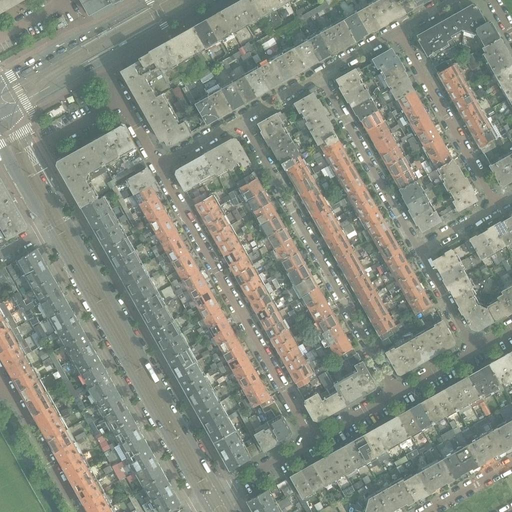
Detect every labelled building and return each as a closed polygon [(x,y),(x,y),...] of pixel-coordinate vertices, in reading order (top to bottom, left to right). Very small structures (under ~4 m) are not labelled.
[(0,0),(0,10),(17,0),(0,0)] [(80,0),(89,16),(113,3),(114,4),(120,0),(80,0)] [(234,32),(261,16),(252,0),(242,0),(222,11),(234,32)] [(274,9),(289,0),(288,0),(252,0),(261,16),(270,31),(274,38),(277,36),(287,30),(285,26),(275,31),(273,29),(281,24),(282,22),(276,13),(274,9)] [(323,10),(328,7),(329,6),(325,0),(322,2),(323,4),(313,10),(315,14),(317,13),(323,10)] [(405,11),(398,0),(376,0),(369,4),(380,25),(405,11)] [(398,0),(405,11),(425,0),(398,0)] [(305,20),(310,17),(315,14),(313,10),(302,16),(301,14),(301,13),(305,11),(303,8),(299,10),(295,2),(292,4),(296,11),(295,12),(298,16),(301,22),(305,20)] [(380,25),(369,4),(344,18),(356,39),(380,25)] [(478,25),(485,21),(476,5),(473,6),(472,4),(467,7),(467,8),(456,14),(454,14),(450,16),(450,17),(449,17),(449,18),(447,18),(444,20),(443,21),(442,21),(451,35),(454,34),(456,38),(460,36),(458,31),(460,30),(461,29),(469,32),(475,33),(478,25)] [(234,32),(222,11),(194,27),(205,48),(206,47),(234,32)] [(62,16),(54,21),(58,30),(67,25),(62,16)] [(287,30),(298,24),(301,22),(298,16),(294,18),(295,19),(285,26),(287,30)] [(330,54),(356,39),(344,18),(343,19),(344,20),(319,34),(330,54)] [(301,28),(308,24),(305,20),(301,22),(298,24),(301,28)] [(449,44),(448,42),(453,39),(451,35),(442,21),(442,22),(441,21),(437,23),(437,25),(419,35),(420,37),(419,38),(429,57),(437,52),(436,51),(449,44)] [(500,36),(498,32),(496,32),(492,23),(489,24),(488,22),(486,23),(485,21),(478,25),(475,33),(479,34),(486,46),(500,38),(500,37),(500,36)] [(208,50),(206,47),(205,48),(194,27),(166,43),(177,63),(193,54),(201,69),(203,68),(207,66),(205,62),(206,61),(202,54),(208,50)] [(306,67),(330,54),(319,34),(295,48),(306,67)] [(511,57),(506,48),(503,44),(504,42),(502,39),(500,39),(500,38),(486,46),(482,48),(485,53),(483,54),(494,74),(511,63),(511,57)] [(177,63),(166,43),(140,58),(142,60),(149,72),(160,66),(164,73),(165,72),(164,71),(177,63)] [(263,52),(260,46),(255,49),(258,55),(263,52)] [(282,81),(306,67),(295,48),(271,62),(282,81)] [(400,63),(396,56),(393,51),(389,50),(374,59),(370,61),(371,64),(376,62),(380,68),(381,67),(384,72),(400,63)] [(451,66),(448,60),(438,66),(435,59),(432,61),(435,67),(438,73),(451,66)] [(149,72),(142,60),(127,69),(125,75),(128,81),(139,75),(147,78),(148,73),(149,72)] [(257,95),(282,81),(271,62),(246,76),(257,95)] [(477,67),(473,62),(469,64),(472,70),(477,67)] [(411,83),(406,74),(400,63),(384,72),(387,77),(386,78),(397,99),(413,90),(410,83),(411,83)] [(466,82),(460,71),(455,63),(454,64),(451,66),(438,73),(449,92),(466,82)] [(511,63),(494,74),(508,98),(511,96),(511,63)] [(232,71),(228,64),(225,65),(222,67),(226,69),(229,73),(232,71)] [(174,114),(163,95),(161,92),(170,87),(168,85),(170,83),(164,73),(160,66),(149,72),(148,73),(147,78),(139,75),(128,81),(162,140),(165,138),(169,144),(171,143),(190,133),(182,119),(178,122),(177,120),(190,112),(191,110),(184,97),(178,100),(183,109),(174,114)] [(362,85),(359,80),(360,79),(356,72),(357,72),(355,69),(338,79),(342,87),(341,87),(344,94),(362,85)] [(484,78),(480,71),(474,74),(478,82),(484,78)] [(232,109),(257,95),(246,76),(221,89),(232,109)] [(476,101),(469,88),(466,82),(449,92),(460,110),(476,101)] [(190,92),(197,88),(194,83),(190,85),(187,87),(188,89),(189,91),(190,92)] [(377,110),(366,89),(365,90),(362,85),(344,94),(348,101),(349,100),(357,113),(358,113),(361,119),(377,110)] [(76,98),(88,91),(85,86),(73,93),(76,98)] [(389,94),(386,88),(380,92),(382,96),(383,97),(389,94)] [(485,96),(481,88),(480,89),(476,92),(480,99),(485,96)] [(232,109),(221,89),(196,104),(197,106),(199,108),(200,111),(201,113),(203,116),(204,118),(206,120),(207,123),(232,109)] [(427,114),(414,91),(413,90),(397,99),(398,100),(399,100),(411,122),(427,114)] [(321,108),(317,100),(313,93),(292,105),(293,107),(287,111),(290,116),(295,113),(294,111),(298,108),(300,112),(302,111),(305,117),(321,108)] [(86,94),(76,99),(80,107),(90,101),(88,99),(87,96),(86,94)] [(387,104),(383,97),(382,96),(378,98),(382,107),(387,104)] [(486,119),(476,101),(460,110),(470,128),(486,119)] [(332,127),(330,122),(321,108),(305,117),(308,122),(307,123),(318,143),(318,142),(319,143),(335,134),(332,128),(332,127)] [(495,114),(492,108),(487,112),(490,117),(495,114)] [(390,134),(377,112),(378,111),(377,110),(361,119),(374,143),(390,134)] [(283,128),(280,123),(281,122),(283,120),(281,117),(282,117),(280,112),(259,124),(263,131),(262,132),(266,138),(283,128)] [(440,136),(427,114),(411,122),(421,140),(417,142),(413,136),(407,140),(410,145),(414,151),(424,146),(424,145),(440,136)] [(497,138),(494,133),(486,119),(470,128),(480,147),(493,140),(496,138),(496,139),(497,138)] [(119,157),(136,147),(125,127),(120,126),(91,143),(103,164),(119,155),(119,157)] [(299,153),(288,133),(285,128),(283,129),(283,128),(266,138),(270,145),(271,144),(278,158),(279,157),(283,163),(298,155),(298,154),(299,153)] [(310,140),(307,133),(302,136),(305,143),(310,140)] [(347,155),(342,147),(335,134),(319,143),(322,148),(320,149),(321,151),(313,155),(317,163),(317,164),(324,160),(328,166),(331,164),(347,155)] [(403,158),(390,134),(374,143),(388,166),(403,158)] [(453,160),(440,137),(440,136),(424,145),(424,146),(437,169),(453,160)] [(250,162),(239,142),(238,142),(236,139),(234,139),(232,140),(231,139),(226,143),(238,164),(242,161),(245,166),(248,164),(247,163),(250,162)] [(488,151),(497,146),(493,140),(480,147),(486,158),(491,155),(488,151)] [(103,164),(91,143),(61,160),(59,166),(77,197),(79,201),(82,206),(97,197),(93,190),(92,190),(86,180),(89,172),(103,164)] [(238,164),(226,143),(205,154),(215,173),(217,175),(238,164)] [(185,190),(215,173),(205,154),(180,168),(181,168),(177,170),(176,173),(178,177),(185,190)] [(503,185),(511,179),(511,154),(499,161),(490,165),(501,183),(502,183),(503,185)] [(310,176),(298,155),(283,163),(295,184),(310,176)] [(359,177),(352,164),(347,155),(331,164),(343,186),(359,177)] [(416,181),(403,158),(388,166),(401,189),(416,181)] [(469,186),(460,170),(457,166),(456,166),(453,160),(437,169),(436,169),(451,196),(469,186)] [(135,172),(146,166),(143,161),(132,167),(135,171),(135,172)] [(321,170),(318,165),(312,169),(315,174),(321,170)] [(149,183),(154,180),(147,168),(125,180),(133,195),(150,185),(149,183)] [(247,184),(257,178),(254,173),(244,178),(247,184)] [(322,197),(310,176),(295,184),(307,206),(322,197)] [(371,198),(364,185),(359,177),(343,186),(355,207),(371,198)] [(247,184),(244,178),(238,181),(235,183),(238,189),(240,188),(247,184)] [(271,203),(257,178),(247,184),(240,188),(254,212),(271,203)] [(428,201),(438,195),(436,190),(435,188),(434,189),(431,183),(426,186),(429,191),(425,194),(424,193),(417,180),(416,181),(401,189),(404,196),(403,196),(411,210),(410,210),(414,217),(432,206),(428,201)] [(0,202),(8,198),(0,183),(0,202)] [(204,186),(203,187),(206,193),(208,196),(213,193),(209,186),(207,187),(205,184),(203,185),(204,186)] [(156,195),(154,191),(154,190),(152,187),(151,186),(150,185),(133,195),(139,205),(156,195)] [(200,189),(191,194),(195,200),(206,193),(203,187),(202,187),(202,186),(199,188),(200,189)] [(459,210),(474,201),(475,197),(469,186),(451,196),(456,204),(454,205),(453,204),(446,208),(446,209),(448,212),(457,207),(459,210)] [(196,205),(213,196),(212,195),(213,194),(213,193),(208,196),(206,193),(195,200),(193,200),(196,205)] [(341,206),(338,202),(334,205),(328,194),(322,197),(307,206),(319,228),(335,219),(331,212),(341,206)] [(144,214),(161,205),(159,201),(159,199),(158,196),(156,196),(156,195),(139,205),(144,214)] [(218,206),(213,196),(196,205),(197,207),(197,208),(198,210),(200,211),(202,215),(218,206)] [(109,211),(101,197),(99,199),(98,198),(98,197),(97,197),(82,206),(82,207),(87,215),(90,221),(109,211)] [(23,223),(16,212),(8,198),(0,202),(0,230),(4,238),(21,228),(23,223)] [(383,219),(377,209),(371,198),(355,207),(352,209),(357,220),(361,218),(367,229),(383,219)] [(271,203),(254,212),(267,236),(284,227),(271,203)] [(235,210),(232,204),(227,207),(230,213),(235,210)] [(166,214),(166,213),(167,212),(165,209),(164,209),(161,205),(144,214),(150,223),(166,214)] [(224,216),(218,206),(202,215),(203,216),(202,218),(204,220),(205,221),(207,225),(224,216)] [(438,218),(432,206),(414,217),(417,223),(418,223),(421,228),(425,229),(441,220),(439,218),(438,218)] [(125,238),(117,225),(109,211),(90,221),(106,249),(125,238)] [(172,224),(170,220),(170,218),(168,215),(167,215),(166,214),(150,223),(155,233),(172,224)] [(225,215),(224,216),(207,225),(208,226),(208,227),(209,230),(211,231),(213,235),(231,225),(225,215)] [(511,241),(511,216),(495,226),(506,245),(511,241)] [(341,229),(335,219),(319,228),(331,248),(349,238),(347,235),(355,231),(351,224),(341,229)] [(395,241),(389,230),(383,219),(367,229),(362,232),(367,241),(372,238),(379,250),(395,241)] [(161,243),(177,233),(177,231),(176,228),(174,228),(172,224),(155,233),(161,243)] [(236,235),(231,225),(213,235),(214,236),(213,237),(215,240),(216,241),(219,245),(236,235)] [(481,258),(506,245),(495,226),(471,240),(476,250),(477,252),(478,252),(480,256),(481,258)] [(298,251),(292,240),(284,227),(267,236),(281,261),(298,251)] [(166,252),(183,243),(180,239),(181,237),(179,234),(178,234),(177,233),(161,243),(166,252)] [(242,245),(236,235),(219,245),(219,246),(219,247),(221,250),(222,250),(224,254),(242,245)] [(140,266),(125,238),(106,249),(122,277),(140,266)] [(359,261),(352,249),(347,240),(350,239),(349,238),(331,248),(343,270),(359,261)] [(476,250),(471,240),(462,245),(466,252),(469,250),(471,253),(476,250)] [(407,262),(400,250),(395,241),(379,250),(391,271),(407,262)] [(188,252),(188,250),(186,247),(185,247),(183,243),(166,252),(171,262),(188,252)] [(247,255),(242,245),(224,254),(225,256),(225,257),(226,260),(228,260),(230,265),(247,255)] [(268,252),(265,247),(259,250),(262,255),(268,252)] [(53,278),(37,249),(16,261),(20,269),(22,267),(26,274),(34,289),(53,278)] [(459,263),(452,250),(434,260),(448,285),(466,274),(460,263),(459,263)] [(312,276),(298,252),(298,251),(281,261),(283,264),(288,273),(295,285),(312,276)] [(193,262),(191,258),(191,256),(190,253),(188,253),(188,252),(171,262),(177,271),(193,262)] [(253,265),(247,255),(230,265),(231,266),(230,267),(232,270),(233,270),(235,274),(253,265)] [(511,272),(511,270),(506,260),(502,263),(509,275),(511,272)] [(364,271),(359,261),(343,270),(349,281),(355,292),(371,283),(366,274),(371,271),(370,268),(364,271)] [(182,281),(199,271),(198,271),(199,269),(197,266),(196,266),(193,262),(177,271),(182,281)] [(419,284),(407,262),(391,271),(396,281),(403,293),(419,284)] [(19,278),(11,265),(7,267),(15,281),(19,278)] [(258,275),(253,265),(235,274),(236,276),(236,277),(237,280),(239,280),(241,284),(258,275)] [(488,271),(484,265),(479,268),(483,274),(488,271)] [(157,295),(140,266),(122,277),(138,306),(157,295)] [(5,278),(4,275),(3,273),(2,271),(1,269),(0,269),(0,287),(0,288),(8,283),(7,282),(6,280),(5,278)] [(188,291),(204,281),(202,277),(202,275),(201,272),(199,272),(199,271),(182,281),(180,283),(183,289),(182,290),(181,289),(176,292),(178,296),(180,299),(185,297),(183,293),(183,292),(184,291),(185,292),(188,291)] [(473,287),(466,274),(448,285),(465,315),(475,309),(477,304),(473,296),(475,295),(471,288),(473,287)] [(264,285),(258,275),(241,284),(242,286),(241,287),(243,290),(244,290),(247,294),(263,285),(263,286),(264,285)] [(326,300),(318,286),(312,276),(295,285),(302,298),(295,301),(290,304),(290,305),(292,309),(298,305),(297,305),(300,303),(302,306),(306,304),(309,310),(326,300)] [(69,306),(61,292),(53,278),(34,289),(39,297),(32,302),(35,307),(42,302),(50,317),(69,306)] [(275,279),(274,279),(271,281),(276,290),(280,287),(275,279)] [(209,290),(210,288),(208,285),(207,285),(204,281),(188,291),(193,299),(209,290)] [(378,296),(388,290),(389,290),(387,286),(385,282),(374,288),(371,283),(355,292),(363,305),(367,313),(383,304),(378,296)] [(432,305),(426,295),(419,284),(403,293),(407,301),(397,306),(400,311),(410,305),(415,315),(421,312),(432,305)] [(252,304),(268,294),(263,286),(263,285),(247,294),(247,295),(247,297),(248,300),(250,300),(252,304)] [(511,285),(506,289),(502,292),(503,294),(511,309),(511,285)] [(215,300),(213,296),(213,295),(211,291),(210,291),(209,290),(193,299),(198,309),(215,300)] [(256,312),(273,303),(268,294),(252,304),(252,306),(253,309),(255,309),(256,312)] [(511,310),(511,309),(503,294),(497,297),(499,300),(495,302),(491,295),(490,296),(488,306),(487,308),(477,304),(475,309),(465,315),(472,327),(476,325),(478,329),(511,310)] [(172,321),(157,295),(138,306),(153,332),(172,321)] [(29,310),(23,300),(19,302),(22,308),(25,312),(29,310)] [(203,318),(220,309),(220,307),(219,304),(217,304),(215,300),(198,309),(203,318)] [(339,324),(331,310),(326,300),(309,310),(315,322),(319,328),(307,335),(310,340),(322,333),(339,324)] [(261,321),(278,311),(273,303),(256,312),(257,313),(256,314),(258,317),(260,318),(261,321)] [(394,324),(383,304),(367,313),(379,335),(389,329),(399,323),(398,322),(394,324)] [(432,305),(421,312),(423,315),(423,316),(434,310),(432,305)] [(85,334),(69,306),(50,317),(66,345),(85,334)] [(209,328),(225,318),(224,315),(224,314),(222,311),(221,311),(220,309),(203,318),(209,328)] [(35,319),(30,310),(25,313),(30,321),(35,319)] [(0,336),(11,331),(0,311),(0,336)] [(266,330),(283,320),(278,311),(261,321),(262,322),(262,323),(263,326),(264,326),(266,330)] [(214,337),(230,327),(229,324),(229,323),(227,320),(226,319),(225,318),(209,328),(214,337)] [(271,338),(288,329),(283,320),(266,330),(267,330),(266,332),(268,335),(269,335),(271,338)] [(187,349),(172,321),(153,332),(168,359),(187,349)] [(443,321),(436,325),(435,325),(436,327),(426,333),(437,353),(451,345),(453,343),(453,342),(453,340),(453,339),(443,321)] [(183,332),(189,330),(195,326),(192,322),(188,324),(187,327),(181,330),(183,332)] [(398,329),(396,326),(400,324),(399,323),(389,329),(392,333),(398,329)] [(352,348),(345,335),(339,324),(322,333),(336,358),(342,355),(352,348)] [(218,345),(235,335),(233,333),(234,331),(232,328),(231,328),(230,327),(214,337),(218,345)] [(276,347),(293,337),(288,329),(271,338),(272,339),(271,340),(273,343),(274,344),(276,347)] [(392,335),(392,333),(389,329),(379,335),(382,340),(387,337),(387,338),(392,335)] [(25,355),(11,331),(0,336),(0,354),(7,366),(25,355)] [(437,353),(426,333),(414,339),(410,332),(402,337),(406,344),(418,364),(437,353)] [(101,363),(85,334),(66,345),(82,373),(101,363)] [(224,354),(240,345),(238,341),(239,340),(237,337),(236,337),(235,335),(218,345),(224,354)] [(281,355),(298,346),(293,337),(276,347),(277,348),(276,349),(278,352),(279,352),(281,355)] [(391,344),(387,338),(387,337),(382,340),(380,341),(382,344),(384,347),(391,344)] [(322,350),(319,344),(314,347),(317,352),(322,350)] [(418,364),(406,344),(395,350),(394,349),(387,352),(397,370),(398,373),(401,373),(418,364)] [(228,362),(245,353),(243,350),(244,349),(242,346),(241,345),(240,345),(224,354),(228,362)] [(286,364),(303,355),(298,346),(281,355),(282,356),(281,358),(283,361),(284,361),(286,364)] [(361,358),(358,353),(356,353),(355,353),(352,348),(342,355),(346,360),(354,355),(357,360),(359,361),(360,360),(361,358)] [(203,376),(187,349),(168,359),(184,387),(203,376)] [(61,367),(53,353),(49,356),(57,369),(61,367)] [(233,371),(250,362),(248,359),(249,357),(247,354),(246,354),(245,353),(228,362),(233,371)] [(511,357),(510,353),(489,365),(503,389),(507,386),(506,384),(511,380),(511,357)] [(308,364),(311,363),(306,354),(303,355),(286,364),(286,365),(286,367),(288,370),(289,370),(291,373),(308,364)] [(39,380),(25,355),(7,366),(21,391),(39,380)] [(53,363),(49,358),(42,362),(46,368),(53,363)] [(374,382),(363,363),(362,361),(355,365),(359,371),(355,373),(359,378),(367,392),(373,389),(372,389),(375,388),(376,385),(374,382)] [(238,380),(255,370),(253,368),(253,366),(252,363),(250,363),(250,362),(233,371),(238,380)] [(117,391),(101,363),(82,373),(81,374),(97,402),(117,391)] [(317,377),(327,371),(324,366),(315,371),(313,368),(311,369),(308,364),(291,373),(291,374),(291,375),(293,378),(294,379),(299,387),(317,377)] [(504,390),(503,389),(489,365),(469,376),(480,395),(483,393),(485,396),(489,393),(498,388),(500,392),(504,390)] [(69,381),(61,367),(57,369),(62,379),(64,383),(65,383),(69,381)] [(243,389),(260,379),(258,376),(258,375),(257,372),(255,372),(255,370),(238,380),(243,389)] [(347,403),(336,384),(335,385),(327,371),(317,377),(318,377),(326,392),(319,396),(318,394),(304,401),(314,419),(318,420),(347,403)] [(367,392),(359,378),(355,373),(345,379),(342,374),(336,377),(339,382),(336,384),(347,403),(367,392)] [(218,403),(203,376),(184,387),(199,414),(218,403)] [(481,396),(480,395),(469,376),(446,389),(457,409),(460,414),(484,401),(481,396)] [(312,386),(319,382),(317,378),(310,382),(312,386)] [(248,397),(265,388),(263,385),(263,384),(262,381),(260,380),(260,379),(243,389),(248,397)] [(53,404),(39,380),(21,391),(34,415),(53,404)] [(80,393),(84,391),(82,387),(75,391),(69,381),(65,383),(73,397),(80,393)] [(258,404),(270,397),(268,394),(268,392),(267,389),(265,389),(265,388),(248,397),(253,406),(258,403),(258,404)] [(457,409),(446,389),(422,402),(434,423),(457,409)] [(85,408),(79,397),(85,393),(84,391),(80,393),(73,397),(81,411),(85,408)] [(132,418),(117,391),(97,402),(113,429),(132,418)] [(291,431),(274,401),(272,402),(270,397),(258,404),(262,409),(264,414),(265,413),(271,410),(275,417),(261,425),(256,416),(248,420),(248,421),(249,423),(251,425),(252,427),(253,429),(254,431),(255,433),(256,435),(258,438),(259,440),(260,442),(261,444),(262,446),(263,448),(265,450),(290,435),(291,431)] [(422,430),(434,423),(422,402),(398,416),(410,436),(422,430)] [(484,402),(479,404),(486,416),(490,414),(484,402)] [(233,431),(218,403),(199,414),(214,441),(233,431)] [(67,429),(53,404),(34,415),(48,440),(67,429)] [(63,416),(71,412),(68,408),(61,412),(63,416)] [(511,415),(504,419),(506,424),(494,431),(504,450),(510,447),(510,446),(511,444),(511,415)] [(95,420),(92,416),(89,418),(88,417),(85,419),(88,424),(93,422),(95,420)] [(410,436),(398,416),(375,429),(387,449),(410,436)] [(148,446),(132,418),(113,429),(129,458),(148,446)] [(458,431),(453,421),(449,423),(455,433),(458,431)] [(99,432),(93,422),(88,424),(87,424),(93,435),(94,434),(96,438),(100,436),(98,432),(99,432)] [(82,456),(74,442),(67,429),(48,440),(63,466),(82,456)] [(376,456),(386,451),(386,450),(387,449),(375,429),(354,441),(366,462),(370,469),(380,463),(376,456)] [(258,454),(254,446),(253,445),(254,444),(251,439),(247,442),(246,442),(250,448),(245,451),(233,431),(214,441),(230,469),(258,454)] [(504,450),(494,431),(481,438),(478,433),(466,440),(469,444),(468,445),(479,465),(485,461),(485,460),(498,453),(498,454),(504,450)] [(77,441),(86,436),(84,432),(75,437),(77,441)] [(110,449),(106,441),(100,445),(104,452),(110,449)] [(366,462),(354,441),(334,452),(346,473),(366,462)] [(473,468),(479,465),(468,445),(456,452),(443,459),(454,479),(460,475),(460,474),(466,471),(473,467),(473,468)] [(144,485),(164,474),(148,446),(129,458),(134,467),(130,469),(133,474),(126,477),(129,483),(139,477),(144,485)] [(408,460),(419,455),(416,450),(406,455),(408,460)] [(433,458),(429,450),(424,453),(428,461),(433,458)] [(346,473),(334,452),(313,464),(325,485),(346,473)] [(96,481),(82,456),(63,466),(78,492),(96,481)] [(397,467),(408,461),(405,456),(394,462),(397,467)] [(448,482),(454,479),(443,459),(418,473),(429,493),(435,490),(434,489),(448,481),(448,482)] [(124,478),(116,464),(112,467),(119,481),(124,478)] [(325,485),(313,464),(292,476),(293,478),(294,480),(295,482),(296,485),(298,487),(299,489),(300,491),(301,493),(302,495),(303,497),(325,485)] [(113,471),(110,466),(103,469),(106,475),(113,471)] [(429,493),(418,473),(405,481),(415,500),(423,495),(423,496),(429,493)] [(145,511),(164,511),(180,503),(164,474),(144,485),(152,499),(147,502),(145,499),(140,501),(144,509),(145,511)] [(371,482),(367,476),(362,479),(366,485),(371,482)] [(415,500),(405,481),(403,481),(402,479),(376,494),(386,511),(388,511),(408,502),(408,503),(415,500)] [(293,494),(286,480),(277,485),(280,491),(281,490),(286,498),(293,494)] [(102,511),(111,507),(96,481),(78,492),(89,511),(102,511)] [(355,492),(350,483),(344,487),(341,481),(337,484),(345,497),(345,498),(355,492)] [(364,486),(361,481),(353,485),(356,490),(364,486)] [(282,511),(280,511),(271,496),(273,495),(269,489),(248,501),(254,511),(286,511),(286,510),(282,511)] [(343,498),(340,493),(333,497),(335,502),(339,500),(343,498)] [(386,511),(376,494),(368,499),(364,511),(386,511)] [(132,502),(131,502),(127,504),(131,511),(132,511),(136,510),(135,509),(134,507),(133,504),(132,502)] [(318,511),(324,509),(320,502),(314,505),(317,511),(318,511)] [(292,511),(301,507),(298,503),(290,508),(292,511)]
